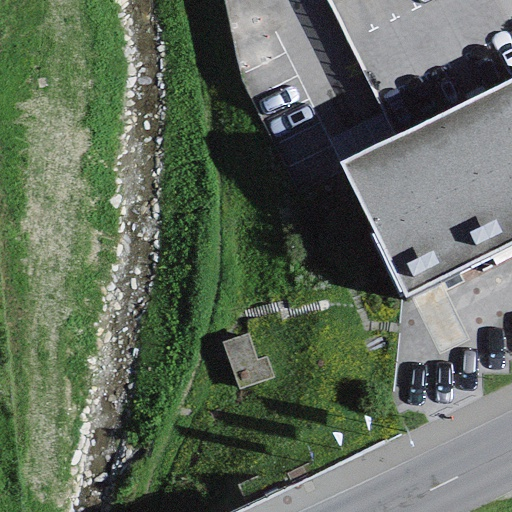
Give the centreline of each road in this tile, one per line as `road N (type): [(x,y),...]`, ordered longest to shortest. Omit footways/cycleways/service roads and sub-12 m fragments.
road 1 (track): [(37,0),(46,111),(43,473)]
road 2 (secondary): [(511,449),(384,511)]
